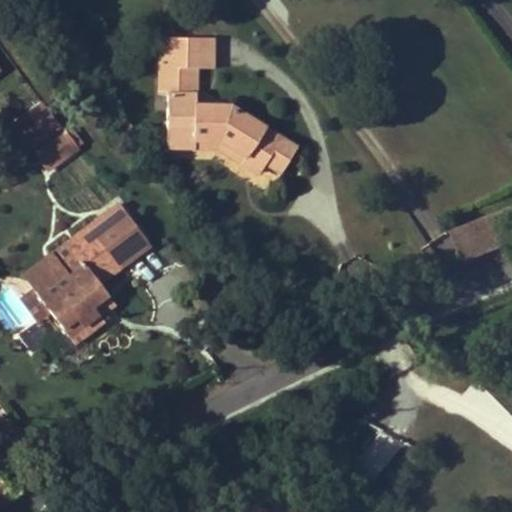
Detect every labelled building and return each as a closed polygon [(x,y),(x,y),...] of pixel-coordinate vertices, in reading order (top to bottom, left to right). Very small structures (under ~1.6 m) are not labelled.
[(159,36),(158,95),(167,95),(166,146),(194,147),(194,139),(220,139),(245,154),(241,161),(258,172),(265,162),(280,171),(296,146),(230,106),(194,105),(195,94),(196,94),(196,67),(197,37),(159,36)] [(213,37),(197,37),(196,67),(212,67),(213,37)] [(119,130),(124,136),(129,132),(132,130),(128,124),(119,130)] [(139,156),(144,153),(129,132),(124,136),(139,156)] [(43,134),(29,155),(52,171),(66,150),(43,134)] [(220,139),(194,139),(194,147),(218,147),(241,161),(245,154),(220,139)] [(511,206),(451,230),(462,260),(511,240),(511,206)] [(76,253),(75,252),(59,263),(63,269),(33,291),(50,312),(74,345),(104,322),(99,315),(93,307),(108,295),(99,283),(92,275),(97,272),(103,280),(120,268),(88,225),(75,234),(84,247),(76,253)] [(51,253),(59,263),(75,252),(76,253),(84,247),(75,234),(51,253)] [(63,269),(59,263),(51,253),(21,275),(24,278),(33,291),(63,269)] [(97,272),(92,275),(99,283),(103,280),(97,272)] [(33,291),(3,313),(24,341),(41,328),(37,322),(50,312),(33,291)] [(108,295),(93,307),(99,315),(114,304),(108,295)] [(0,482),(11,498),(21,491),(7,472),(0,476),(0,482)] [(0,503),(11,498),(0,482),(0,503)]
